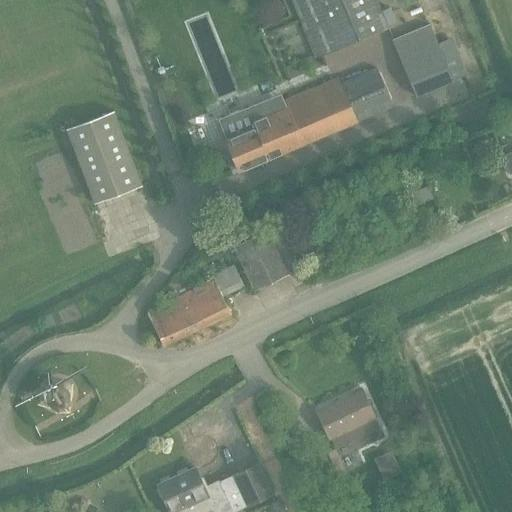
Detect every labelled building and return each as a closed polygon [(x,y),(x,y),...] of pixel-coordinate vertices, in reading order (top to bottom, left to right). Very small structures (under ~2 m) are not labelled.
[(290,0),(315,58),(388,28),(376,0),(290,0)] [(394,44),(415,96),(464,76),(455,56),(444,61),(431,28),(394,44)] [(250,115),(256,127),(226,140),(238,171),(392,106),(376,68),(339,84),(337,78),(250,115)] [(141,186),(113,111),(66,129),(94,204),(141,186)] [(511,150),(501,155),(509,173),(511,171),(511,150)] [(406,195),(411,208),(434,199),(428,186),(406,195)] [(254,290),(302,267),(281,223),(233,246),(254,290)] [(212,279),(179,296),(196,330),(230,314),(221,296),(243,286),(233,265),(211,276),(212,279)] [(163,346),(196,330),(179,296),(147,313),(163,346)] [(72,397),(72,393),(70,388),(68,384),(64,381),(59,380),(55,380),(50,381),(46,384),(44,388),(42,393),(43,397),(44,401),(47,405),(51,408),(55,409),(59,409),(64,408),(67,405),(70,401),(72,397)] [(374,417),(361,389),(316,411),(329,439),(374,417)] [(319,456),(330,480),(345,473),(334,449),(319,456)] [(401,472),(391,450),(374,458),(384,481),(401,472)] [(259,463),(232,475),(241,495),(247,508),(274,495),(259,463)] [(194,467),(157,485),(169,511),(190,511),(188,505),(207,497),(213,511),(230,511),(226,501),(241,495),(232,475),(204,489),(194,467)]
